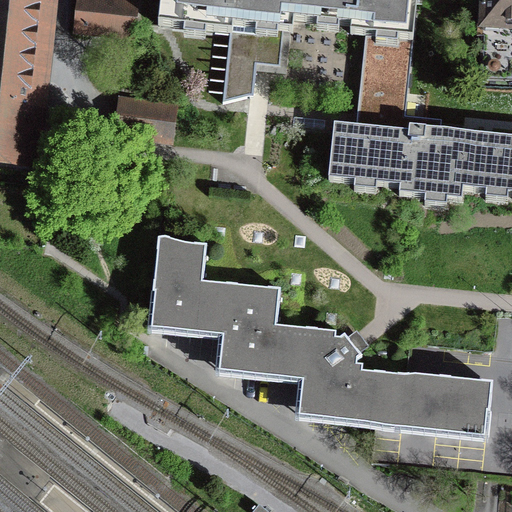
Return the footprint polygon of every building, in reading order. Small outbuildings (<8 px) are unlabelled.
[(0,0),(0,158),(24,161),(41,0),(0,0)] [(95,0),(81,0),(78,32),(131,37),(133,16),(107,13),(109,1),(95,0)] [(350,36),(366,38),(413,42),(417,4),(417,0),(160,0),(158,28),(229,35),(223,104),(253,98),(256,71),(264,72),(287,74),(288,53),(290,34),(293,34),(294,23),(351,28),(350,36)] [(511,0),(485,0),(481,65),(511,66),(511,0)] [(405,118),(413,42),(366,38),(358,113),(405,118)] [(125,108),(121,133),(166,139),(170,114),(125,108)] [(441,122),(405,118),(358,113),(356,129),(334,127),(328,181),(357,184),(358,176),(376,178),(375,186),(377,186),(400,189),(399,196),(427,199),(428,191),(446,193),(445,201),(462,203),(463,191),(488,194),(489,186),(507,188),(506,195),(511,196),(511,140),(440,133),(441,122)] [(303,386),(299,421),(485,441),(487,416),(490,416),(493,386),(363,372),(363,367),(357,366),(357,362),(362,358),(354,347),(344,336),(340,340),(336,339),(336,334),(277,328),(280,291),(203,283),(207,247),(158,242),(153,297),(155,297),(151,333),(223,341),(219,377),(303,386)]
